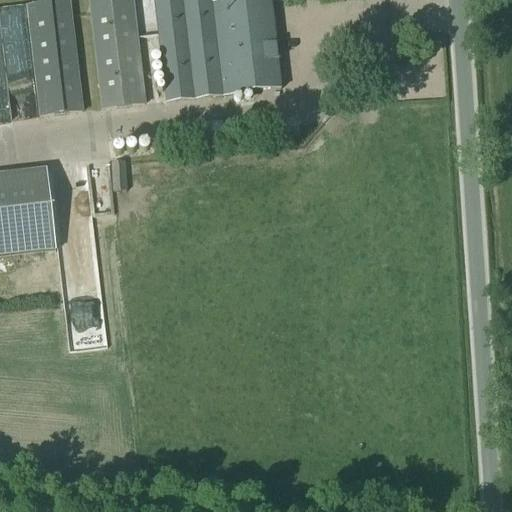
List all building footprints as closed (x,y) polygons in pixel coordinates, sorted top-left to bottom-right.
[(130,0),(87,0),(99,110),(142,106),(130,0)] [(181,0),(153,0),(164,104),(193,101),(181,0)] [(210,0),(181,0),(193,101),(221,99),(212,5),(211,5),(210,0)] [(270,0),(261,0),(212,5),(221,99),(280,93),(270,0)] [(68,1),(25,5),(36,116),(79,112),(68,1)] [(169,152),(222,145),(220,125),(166,132),(169,152)] [(0,251),(51,248),(45,162),(0,165),(0,251)]
